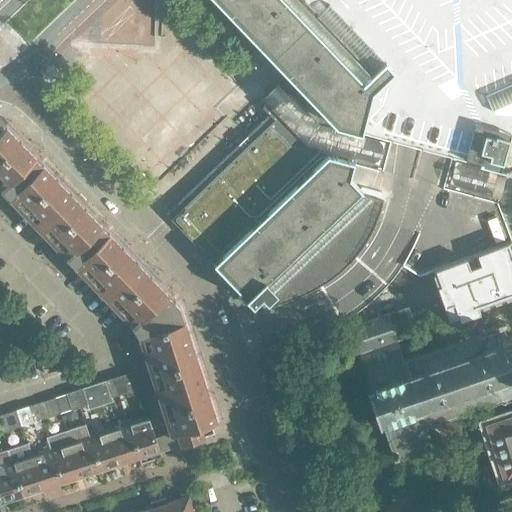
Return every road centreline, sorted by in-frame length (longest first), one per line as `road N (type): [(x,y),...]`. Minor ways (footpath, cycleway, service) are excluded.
road 1 (unclassified): [(286,511),(229,334),(209,298),(7,76)]
road 2 (residential): [(0,396),(116,358),(0,227)]
road 3 (unknown): [(406,101),(416,164),(478,84),(511,62)]
